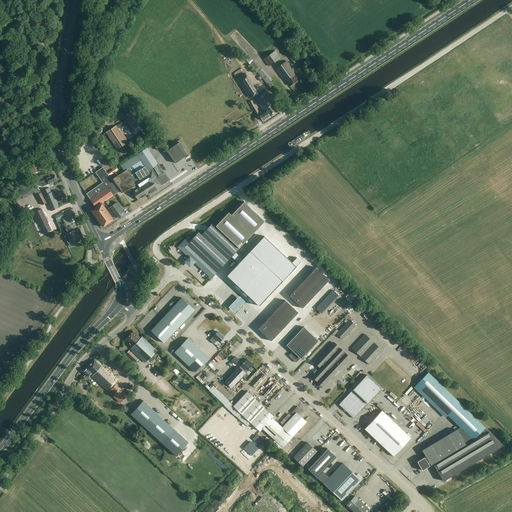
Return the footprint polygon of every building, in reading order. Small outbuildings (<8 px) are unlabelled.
[(264,59),(269,66),(281,58),(275,51),(264,59)] [(297,77),(295,74),(287,61),(276,69),(282,79),(284,77),(290,86),(298,81),(296,78),(297,77)] [(259,66),(254,70),(260,76),(262,78),(267,85),(268,84),(273,80),(262,68),(261,69),(259,66)] [(233,73),(235,76),(243,71),(242,68),(241,68),(238,70),(233,73)] [(254,96),(263,110),(267,107),(269,106),(268,104),(272,101),(266,91),(259,95),(245,73),(236,78),(249,98),(252,97),(254,96)] [(251,100),(248,102),(257,117),(259,115),(263,121),(270,117),(266,111),(268,109),(267,107),(263,110),(265,112),(261,115),(251,100)] [(277,108),(272,101),(268,104),(269,106),(267,107),(268,109),(266,111),(270,117),(277,112),(275,109),(277,108)] [(132,118),(129,113),(125,115),(127,119),(116,126),(106,133),(117,149),(127,142),(118,128),(127,122),(135,134),(140,130),(143,134),(145,133),(134,117),(132,118)] [(179,142),(166,151),(175,163),(188,155),(179,142)] [(138,187),(139,188),(142,185),(145,191),(144,191),(146,194),(169,180),(147,147),(120,165),(122,168),(124,171),(113,178),(123,193),(135,185),(134,183),(136,182),(140,187),(138,187)] [(106,206),(110,203),(108,200),(105,202),(104,201),(119,191),(109,177),(107,173),(103,167),(95,172),(103,182),(86,194),(96,207),(92,210),(96,216),(93,217),(100,227),(102,225),(103,225),(104,226),(113,220),(103,206),(105,205),(106,206)] [(116,167),(107,173),(109,177),(118,170),(116,167)] [(57,180),(54,174),(50,176),(50,175),(49,175),(48,173),(44,175),(43,174),(38,176),(39,179),(42,186),(57,180)] [(29,185),(19,192),(23,199),(34,192),(29,185)] [(138,200),(146,194),(144,191),(145,191),(142,185),(139,188),(133,191),(138,200)] [(47,189),(41,191),(43,196),(44,195),(51,211),(57,208),(50,191),(48,188),(47,189)] [(36,195),(42,205),(46,203),(41,193),(36,195)] [(14,203),(19,211),(24,207),(19,200),(14,203)] [(116,218),(124,212),(117,202),(109,208),(116,218)] [(216,226),(213,224),(213,223),(208,229),(202,235),(201,235),(199,232),(191,240),(189,237),(179,247),(190,258),(191,258),(194,260),(193,261),(202,269),(211,278),(264,221),(244,202),(232,215),(231,215),(228,213),(216,226)] [(38,224),(39,224),(44,234),(45,233),(51,230),(48,223),(49,222),(45,214),(44,214),(41,209),(33,213),(32,213),(38,224)] [(54,216),(57,221),(64,217),(62,212),(54,216)] [(68,243),(71,242),(77,239),(73,231),(70,232),(68,228),(64,229),(67,235),(65,236),(68,243)] [(268,237),(279,247),(283,243),(272,233),(268,237)] [(296,266),(264,236),(227,276),(259,305),(296,266)] [(289,296),(302,308),(329,280),(316,267),(289,296)] [(164,342),(195,310),(182,297),(151,330),(164,342)] [(257,328),(271,341),(298,313),(285,300),(257,328)] [(253,303),(251,305),(258,313),(262,309),(259,306),(257,308),(253,303)] [(245,312),(242,314),(249,322),(251,320),(245,312)] [(337,334),(342,339),(355,325),(350,320),(337,334)] [(303,327),(286,345),(292,351),(288,354),(295,361),(299,357),(301,359),(318,341),(303,327)] [(210,340),(214,344),(217,340),(219,342),(224,337),(217,331),(210,340)] [(130,335),(129,336),(136,343),(140,338),(133,332),(132,332),(131,332),(130,334),(130,335)] [(352,348),(369,365),(382,351),(365,334),(352,348)] [(125,340),(132,347),(136,343),(129,336),(125,340)] [(130,349),(145,363),(157,350),(142,336),(141,337),(140,338),(136,343),(132,347),(131,348),(130,349)] [(188,338),(174,353),(196,373),(209,358),(188,338)] [(349,357),(334,343),(326,352),(324,350),(319,356),(321,358),(315,363),(321,369),(312,377),(322,386),(329,378),(331,380),(335,376),(333,374),(338,369),(340,370),(343,367),(341,365),(349,357)] [(126,353),(135,363),(138,359),(129,350),(126,353)] [(231,361),(235,365),(239,360),(235,356),(231,361)] [(225,382),(231,388),(253,364),(251,362),(250,362),(247,359),(241,365),(239,367),(225,382)] [(94,360),(86,369),(91,373),(93,375),(92,376),(107,391),(118,379),(106,368),(105,369),(101,366),(94,360)] [(416,385),(428,396),(440,384),(428,373),(416,385)] [(339,404),(353,418),(381,389),(366,375),(339,404)] [(197,376),(196,378),(202,384),(204,383),(197,376)] [(440,384),(428,396),(435,403),(447,391),(440,384)] [(112,396),(120,403),(127,395),(120,388),(112,396)] [(447,391),(435,403),(446,414),(458,401),(447,391)] [(247,426),(251,423),(265,408),(247,392),(233,406),(229,411),(235,416),(242,423),(243,422),(247,426)] [(85,399),(99,412),(102,408),(95,402),(94,402),(87,395),(85,399)] [(143,401),(131,414),(176,456),(188,442),(143,401)] [(458,401),(446,414),(453,420),(465,408),(458,401)] [(282,428),(282,427),(272,438),(282,447),(292,437),(306,422),(298,414),(302,410),(297,406),(291,412),(294,415),(282,428)] [(265,408),(251,423),(260,431),(262,428),(272,418),(273,416),(265,408)] [(453,420),(460,427),(472,439),(473,440),(476,437),(485,428),(465,408),(453,420)] [(375,439),(393,421),(382,410),(364,429),(375,439)] [(366,414),(359,421),(361,423),(367,416),(366,414)] [(272,418),(262,428),(272,438),(282,427),(272,418)] [(393,421),(375,439),(394,456),(411,438),(393,421)] [(503,445),(488,430),(485,428),(476,437),(473,440),(472,439),(460,427),(422,450),(425,456),(417,462),(422,470),(435,463),(436,464),(434,465),(443,481),(503,445)] [(293,457),(303,466),(317,452),(307,442),(293,457)] [(327,448),(308,469),(317,476),(336,457),(327,448)] [(405,448),(398,455),(401,458),(408,451),(405,448)] [(323,483),(342,501),(361,480),(343,463),(323,483)] [(355,496),(346,505),(350,508),(350,509),(353,511),(371,511),(359,500),(358,499),(355,496)]
